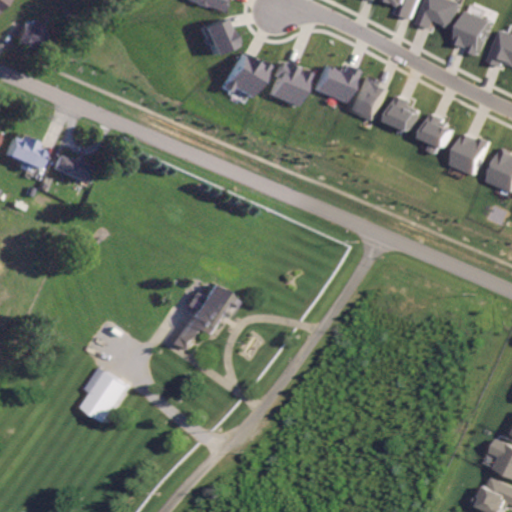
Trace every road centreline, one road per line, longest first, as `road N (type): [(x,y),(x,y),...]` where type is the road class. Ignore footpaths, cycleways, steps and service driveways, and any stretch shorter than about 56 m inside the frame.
road 1 (residential): [(0,72),(511,294)]
road 2 (residential): [(386,239),(261,412),(168,511)]
road 3 (residential): [(511,108),(289,9)]
